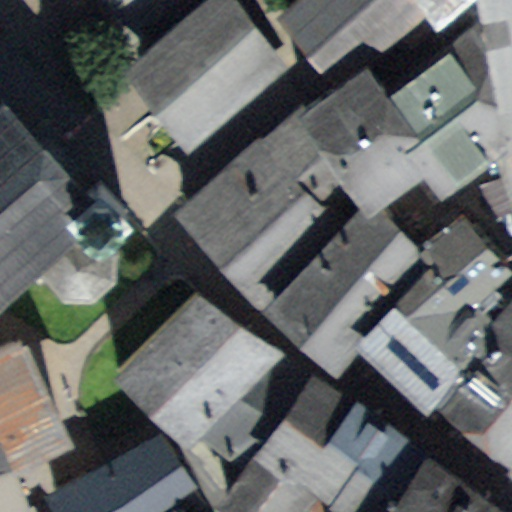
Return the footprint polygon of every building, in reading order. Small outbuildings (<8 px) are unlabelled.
[(239,0),(206,0),(125,64),(186,158),(292,71),(239,0)] [(422,0),(299,0),(280,15),(329,73),(376,45),(391,45),(442,23),(422,0)] [(422,0),(442,23),(481,0),(422,0)] [(393,56),(303,119),(367,211),(509,146),(478,32),(409,78),(393,56)] [(106,188),(19,100),(2,116),(0,118),(0,320),(40,283),(59,306),(94,306),(115,286),(115,252),(78,221),(106,188)] [(277,134),(176,210),(262,297),(341,208),(277,134)] [(141,227),(106,188),(78,221),(115,252),(141,227)] [(431,251),(367,211),(341,208),(286,270),(262,297),(345,363),(359,348),(431,251)] [(511,263),(473,218),(431,251),(359,348),(370,360),(433,415),(511,332),(511,263)] [(195,285),(110,379),(192,453),(204,440),(284,351),(195,285)] [(511,332),(433,415),(511,468),(511,332)] [(0,511),(39,511),(26,473),(70,442),(21,342),(0,351),(0,511)] [(324,382),(284,351),(204,440),(252,477),(324,382)] [(384,511),(427,451),(324,382),(252,477),(239,494),(262,511),(320,511),(335,493),(362,511),(384,511)] [(167,511),(197,494),(165,441),(81,491),(94,511),(167,511)] [(384,511),(511,511),(511,507),(427,451),(384,511)]
